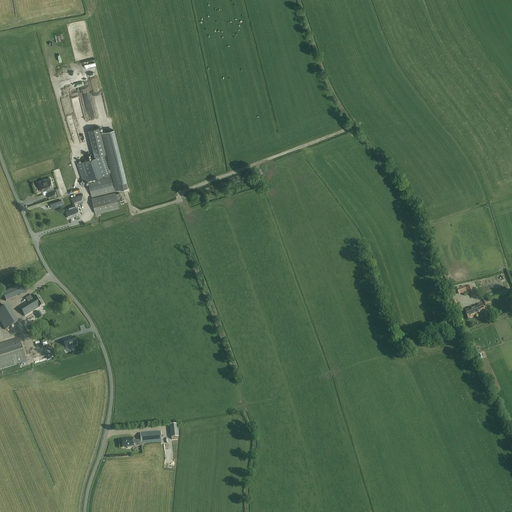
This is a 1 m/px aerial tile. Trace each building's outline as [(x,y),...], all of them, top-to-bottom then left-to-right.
[(98,92),(96,81),(93,82),(92,74),(87,74),(90,93),(98,92)] [(92,94),(96,116),(104,115),(100,97),(99,93),(92,94)] [(66,121),(71,119),(65,95),(60,96),(66,121)] [(83,182),(106,175),(110,173),(111,173),(105,154),(106,154),(99,127),(88,130),(95,157),(77,163),(83,182)] [(116,190),(127,188),(112,130),(101,132),(116,190)] [(111,175),(110,173),(106,175),(106,176),(88,181),(92,197),(115,191),(111,175)] [(49,198),(56,195),(54,190),(53,188),(50,178),(39,182),(42,191),(47,190),(48,192),(47,192),(49,198)] [(119,208),(115,192),(91,198),(95,214),(119,208)] [(72,204),(76,203),(85,200),(83,194),(70,199),(72,204)] [(61,201),(49,205),(51,209),(63,205),(61,201)] [(73,206),(71,207),(65,209),(69,219),(80,215),(77,206),(76,203),(72,204),(73,206)] [(2,293),(6,301),(28,292),(24,283),(2,293)] [(43,305),(38,296),(34,298),(33,296),(30,297),(26,299),(28,302),(19,307),(25,316),(39,307),(43,305)] [(474,308),(477,314),(485,311),(482,304),(479,306),(474,308)] [(0,321),(5,330),(18,322),(8,305),(0,309),(0,321)] [(477,314),(474,308),(471,310),(471,309),(466,311),(468,318),(477,314)] [(77,345),(74,337),(63,340),(65,348),(77,345)] [(0,370),(26,362),(19,338),(0,344),(0,370)] [(122,448),(126,447),(127,448),(127,449),(130,448),(131,447),(142,446),(142,444),(161,442),(160,431),(140,433),(141,440),(133,441),(133,438),(121,440),(122,448)]
